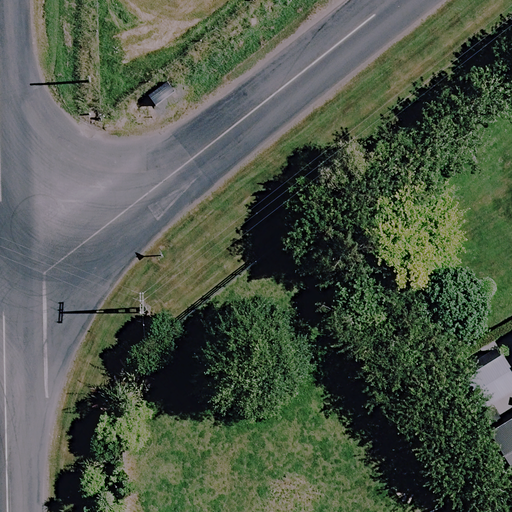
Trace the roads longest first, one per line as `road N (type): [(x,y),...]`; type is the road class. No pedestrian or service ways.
road 1 (unclassified): [(6,245),(319,0)]
road 2 (unclassified): [(6,245),(12,511)]
road 3 (unclassified): [(0,31),(6,245)]
